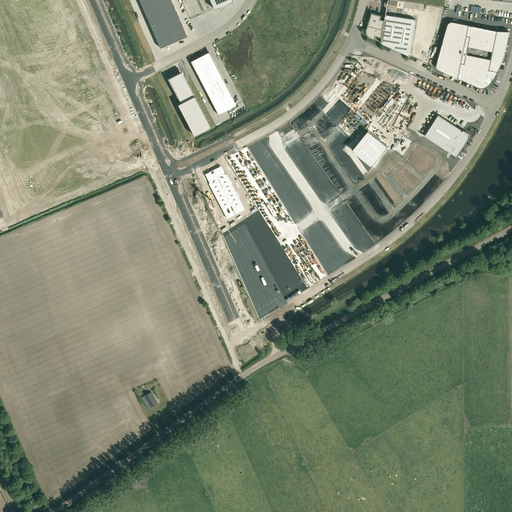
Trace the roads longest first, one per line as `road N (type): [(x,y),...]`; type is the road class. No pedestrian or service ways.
road 1 (tertiary): [(56,511),(279,354),(511,231)]
road 2 (unclassified): [(496,108),(426,210),(307,296)]
road 3 (unclassified): [(351,41),(298,108),(171,178)]
road 4 (unclassified): [(244,339),(171,178)]
road 5 (unclassified): [(496,108),(351,41)]
road 6 (unclassified): [(251,0),(218,35),(128,80)]
